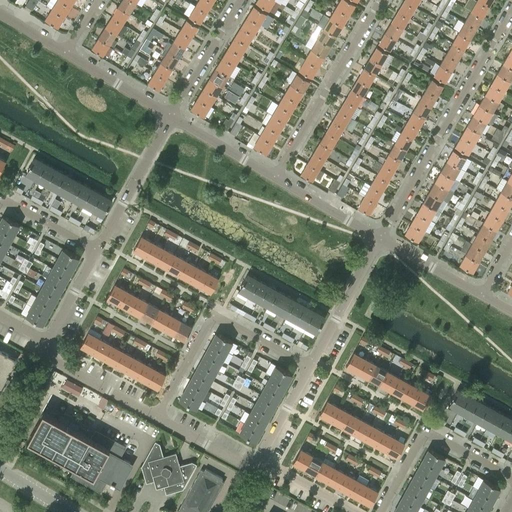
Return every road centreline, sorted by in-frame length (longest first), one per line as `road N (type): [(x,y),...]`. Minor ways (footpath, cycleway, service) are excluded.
road 1 (residential): [(380,238),(511,13)]
road 2 (residential): [(308,367),(215,319),(157,416)]
road 3 (residential): [(380,0),(275,177)]
road 4 (residential): [(511,475),(428,429),(382,511)]
road 5 (residential): [(96,251),(171,116)]
road 6 (residential): [(308,367),(380,238)]
road 7 (residential): [(157,416),(50,357),(46,340)]
road 8 (residential): [(171,116),(241,0)]
road 9 (residential): [(171,116),(65,53)]
road 10 (residential): [(380,238),(275,177)]
road 11 (residential): [(275,177),(171,116)]
